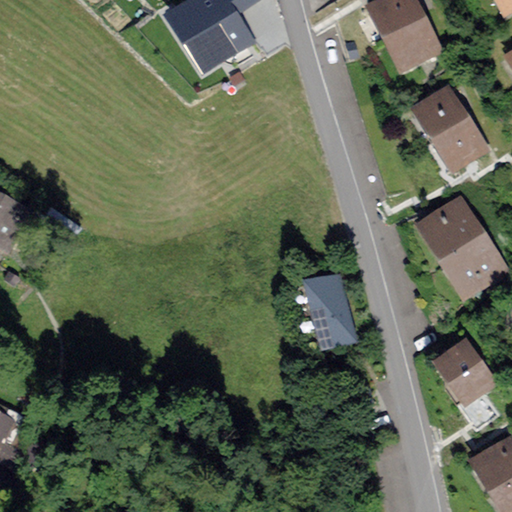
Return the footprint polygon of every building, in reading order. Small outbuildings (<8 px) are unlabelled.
[(213,0),(178,23),(206,65),(228,52),(237,65),(253,55),(228,16),(252,0),(213,0)] [(390,39),(421,23),(409,0),(371,0),(371,1),(390,39)] [(511,8),(511,0),(503,0),(509,10),(511,8)] [(421,23),(390,39),(405,66),(435,51),(421,23)] [(373,52),(347,60),(352,74),(378,66),(373,52)] [(378,66),(352,74),(356,89),(382,81),(378,66)] [(382,81),(356,89),(361,104),(387,96),(382,81)] [(387,96),(361,104),(366,118),(391,110),(387,96)] [(421,113),(439,140),(466,123),(449,96),(421,113)] [(391,110),(366,118),(370,133),(396,125),(391,110)] [(483,150),(466,123),(439,140),(456,167),(483,150)] [(396,125),(370,133),(375,148),(401,140),(396,125)] [(401,140),(375,148),(379,162),(405,154),(401,140)] [(405,154),(379,162),(384,177),(410,169),(405,154)] [(410,169),(384,177),(388,191),(414,183),(410,169)] [(414,183),(388,191),(393,206),(419,198),(414,183)] [(0,240),(8,245),(18,225),(33,233),(42,217),(43,216),(39,214),(27,207),(23,215),(0,202),(0,240)] [(75,239),(82,229),(46,205),(39,214),(43,216),(42,217),(75,239)] [(498,271),(459,212),(430,232),(468,290),(498,271)] [(353,334),(339,280),(308,287),(325,351),(346,345),(344,337),(353,334)] [(495,388),(467,349),(445,365),(469,398),(487,386),(491,391),(495,388)] [(0,444),(12,422),(0,415),(0,444)] [(511,511),(511,445),(480,465),(510,511),(511,511)]
